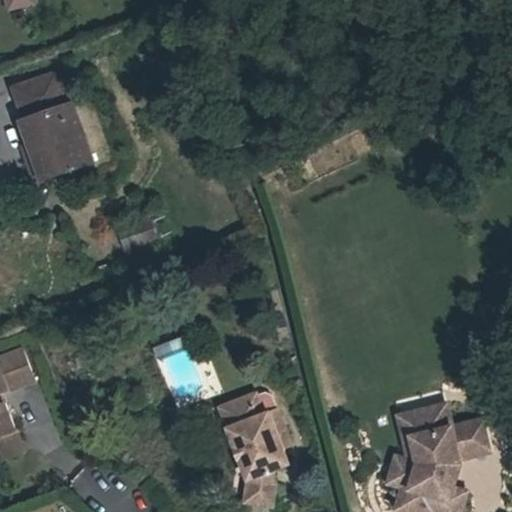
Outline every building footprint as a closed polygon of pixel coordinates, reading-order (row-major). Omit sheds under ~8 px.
[(25,133),(62,120),(49,85),(14,99),(25,133)] [(23,133),(37,170),(25,173),(33,193),(83,174),(62,120),(25,133),(23,133)] [(11,138),(25,173),(37,170),(23,133),(11,138)] [(123,262),(151,250),(153,249),(146,230),(141,231),(114,241),(123,262)] [(184,332),(152,343),(173,405),(205,394),(184,332)] [(0,440),(9,437),(0,416),(0,399),(28,386),(14,358),(0,363),(0,440)] [(226,439),(255,427),(247,406),(217,418),(226,439)] [(455,477),(450,466),(461,463),(460,457),(492,449),(484,418),(451,426),(444,408),(413,419),(422,441),(416,444),(425,469),(421,495),(414,493),(410,511),(471,511),(472,511),(475,492),(462,490),(464,479),(455,477)] [(422,441),(413,419),(400,424),(416,468),(402,466),(398,492),(414,493),(421,495),(425,469),(416,444),(422,441)] [(255,427),(226,439),(246,485),(287,472),(278,454),(287,451),(274,420),(255,427)] [(0,440),(0,462),(17,455),(9,437),(0,440)] [(464,479),(461,463),(450,466),(455,477),(464,479)] [(287,472),(246,485),(247,486),(244,506),(266,511),(272,511),(277,494),(270,478),(287,473),(287,472)]
